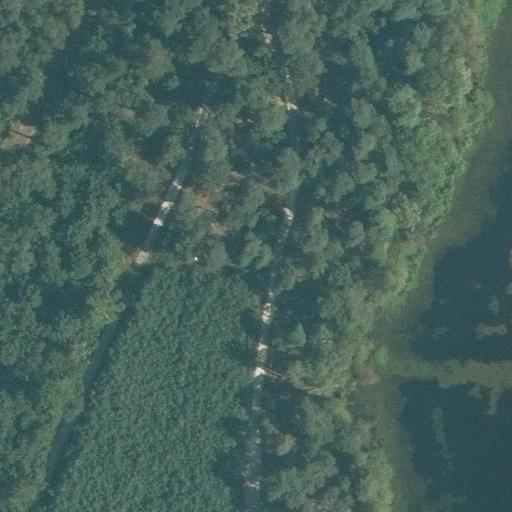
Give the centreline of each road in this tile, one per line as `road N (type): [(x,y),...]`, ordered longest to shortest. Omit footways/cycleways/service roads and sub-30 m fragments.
road 1 (track): [(247,511),(257,301),(277,175),(272,59),(251,10)]
road 2 (unknown): [(0,167),(85,0)]
